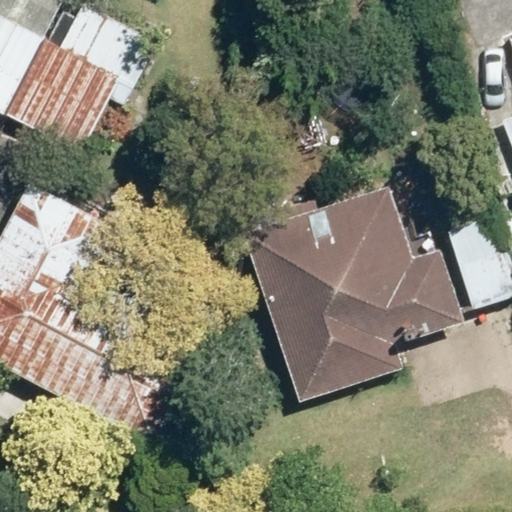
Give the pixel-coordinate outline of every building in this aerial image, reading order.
[(155,46),(86,2),(58,46),(47,40),(8,115),(84,153),(115,92),(123,97),(155,46)] [(0,110),(8,115),(47,40),(0,16),(0,110)] [(228,216),(295,384),(474,313),(407,145),(228,216)] [(30,184),(0,240),(0,356),(155,438),(233,291),(30,184)] [(511,270),(484,206),(451,220),(486,300),(511,288),(511,270)]
